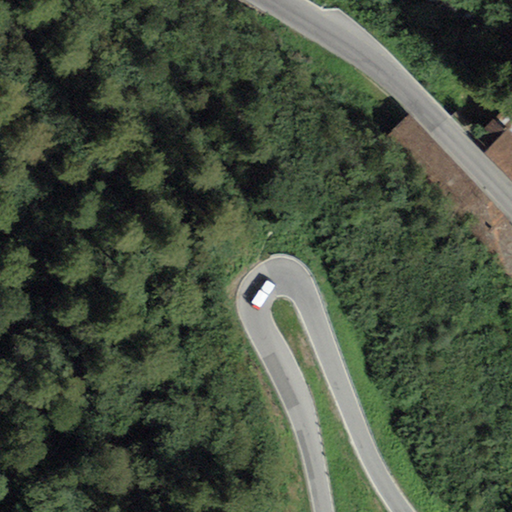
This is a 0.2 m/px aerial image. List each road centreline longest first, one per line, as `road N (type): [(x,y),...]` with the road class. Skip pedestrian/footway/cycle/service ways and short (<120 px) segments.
road 1 (tertiary): [(404,511),(343,397),(305,294),(285,276),(257,288),(254,309),(299,412),(321,511)]
road 2 (tertiary): [(511,200),(423,108),(347,43),(279,0)]
